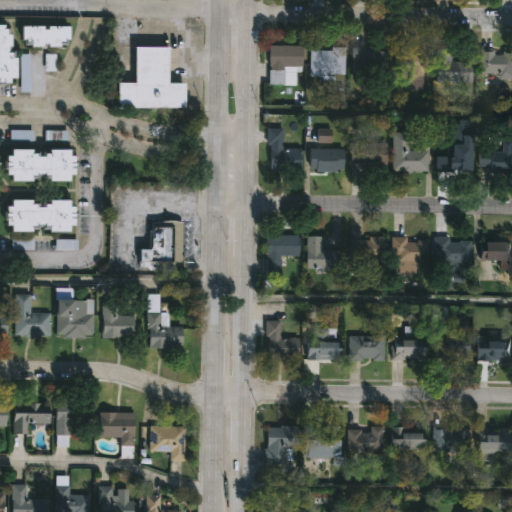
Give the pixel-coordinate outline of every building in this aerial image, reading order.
[(0,80),(0,24),(13,24),(13,80),(0,80)] [(68,25),(68,46),(21,46),(21,25),(68,25)] [(296,72),(296,84),(267,84),(267,45),(302,45),(302,72),(296,72)] [(167,82),(184,82),(184,108),(116,107),(117,82),(134,82),(135,46),(168,46),(167,82)] [(345,74),(310,74),(310,48),(345,48),(345,74)] [(383,48),(383,74),(352,74),(352,48),(383,48)] [(429,75),(403,75),(403,50),(429,50),(429,75)] [(470,82),(436,82),(437,50),(451,50),(451,59),(471,60),(470,82)] [(480,52),(511,52),(511,79),(480,79),(480,52)] [(18,92),(18,53),(29,53),(29,92),(18,92)] [(299,148),(299,170),(265,170),(265,128),(281,128),(281,148),(299,148)] [(427,150),(427,172),(391,172),(391,132),(408,132),(408,150),(427,150)] [(502,150),(502,139),(511,139),(511,174),(477,172),(478,149),(502,150)] [(469,172),(434,172),(434,147),(469,147),(469,172)] [(71,149),(70,181),(5,179),(6,148),(71,149)] [(343,171),(307,171),(307,148),(343,148),(343,171)] [(385,172),(351,172),(351,148),(385,148),(385,172)] [(70,231),(5,231),(5,199),(70,199),(70,231)] [(138,249),(147,249),(147,223),(181,223),(181,271),(138,271),(138,249)] [(264,235),(297,235),(297,255),(279,255),(279,274),(264,274),(264,235)] [(319,236),(319,249),(338,249),(338,269),(305,269),(305,236),(319,236)] [(351,237),(385,237),(385,264),(351,264),(351,237)] [(470,238),(470,269),(434,269),(434,238),(470,238)] [(427,271),(392,271),(392,239),(427,239),(427,271)] [(78,250),(54,250),(54,240),(78,240),(78,250)] [(479,260),(479,241),(509,241),(509,271),(499,271),(499,260),(479,260)] [(12,336),(12,294),(28,295),(27,311),(47,311),(47,337),(12,336)] [(179,327),(179,348),(144,348),(144,295),(156,295),(156,313),(165,313),(165,327),(179,327)] [(54,299),(89,300),(88,336),(54,336),(54,299)] [(114,317),(132,317),(132,338),(100,338),(100,303),(114,303),(114,317)] [(0,337),(8,338),(8,316),(0,315),(0,337)] [(263,362),(263,321),(278,321),(278,338),(297,338),(297,362),(263,362)] [(307,360),(307,333),(339,333),(339,360),(307,360)] [(347,336),(382,336),(382,360),(347,360),(347,336)] [(466,336),(466,358),(433,358),(433,336),(466,336)] [(424,359),(391,359),(391,339),(424,339),(424,359)] [(474,340),(510,340),(510,362),(474,362),(474,340)] [(53,438),(53,400),(82,401),(81,422),(67,422),(67,438),(53,438)] [(26,424),(26,434),(11,434),(11,403),(48,403),(48,424),(26,424)] [(117,438),(97,438),(97,413),(131,413),(131,448),(117,448),(117,438)] [(382,425),(382,452),(346,452),(346,428),(368,428),(368,425),(382,425)] [(167,462),(167,452),(146,452),(146,426),(182,426),(182,462),(167,462)] [(296,460),(266,460),(266,426),(296,426),(296,460)] [(389,427),(422,427),(422,450),(389,450),(389,427)] [(431,428),(466,428),(466,452),(431,452),(431,428)] [(475,453),(475,429),(509,429),(508,453),(475,453)] [(337,432),(338,457),(303,458),(302,434),(337,432)] [(45,511),(9,511),(9,485),(23,485),(23,500),(45,500),(45,511)] [(52,511),(52,486),(66,486),(66,495),(86,495),(86,511),(52,511)] [(130,511),(95,511),(95,488),(126,488),(126,500),(130,500),(130,511)] [(144,511),(144,501),(177,501),(177,511),(144,511)]
